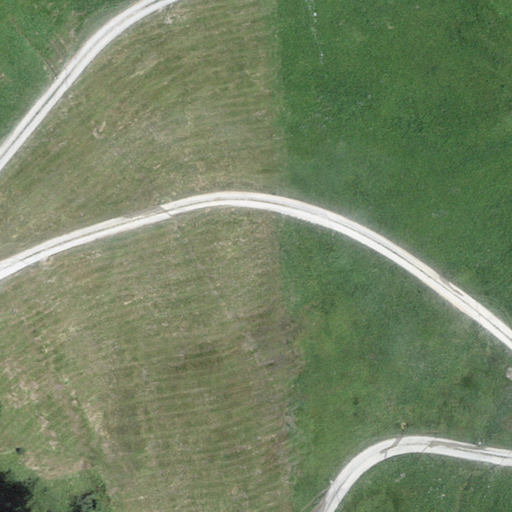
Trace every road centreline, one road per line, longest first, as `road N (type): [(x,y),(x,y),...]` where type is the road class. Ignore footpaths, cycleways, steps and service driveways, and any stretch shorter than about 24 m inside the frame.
road 1 (track): [(511,339),(377,231),(272,196),(186,195),(0,260)]
road 2 (track): [(320,511),(351,465),(389,440),(454,435),(511,443)]
road 3 (track): [(0,151),(98,26),(152,0)]
